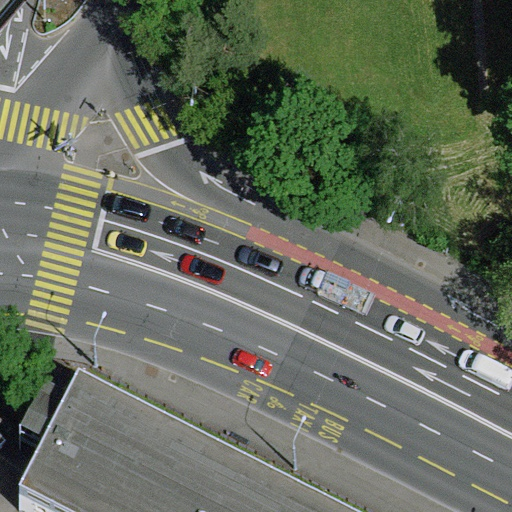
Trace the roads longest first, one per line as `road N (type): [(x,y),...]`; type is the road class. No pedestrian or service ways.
road 1 (secondary): [(235,301),(146,124),(126,58),(120,0)]
road 2 (secondary): [(511,433),(235,301)]
road 3 (primary): [(14,233),(49,133),(116,0)]
road 4 (secondary): [(235,301),(108,254),(14,233)]
